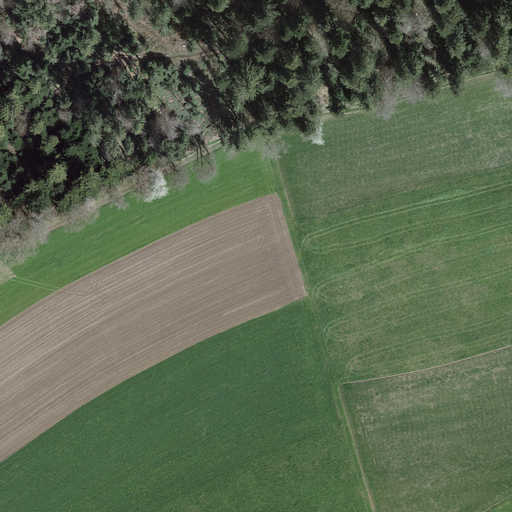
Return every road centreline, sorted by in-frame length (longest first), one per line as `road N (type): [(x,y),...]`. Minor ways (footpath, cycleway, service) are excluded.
road 1 (track): [(511,66),(186,166),(27,271),(0,253)]
road 2 (track): [(373,511),(265,138)]
